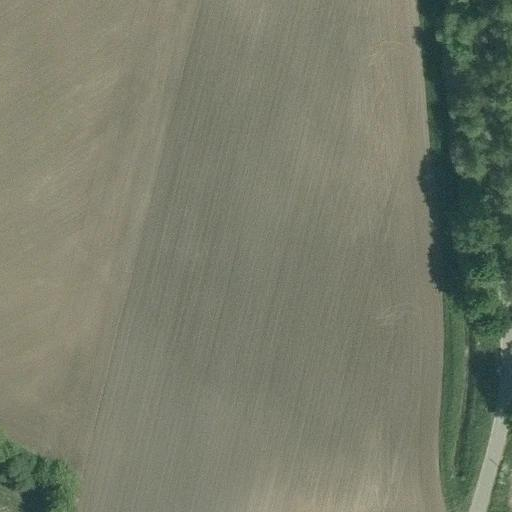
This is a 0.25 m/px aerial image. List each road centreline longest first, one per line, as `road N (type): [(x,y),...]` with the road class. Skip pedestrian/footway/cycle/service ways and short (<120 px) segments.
road 1 (unclassified): [(481,0),(511,372)]
road 2 (unclassified): [(511,372),(474,511)]
